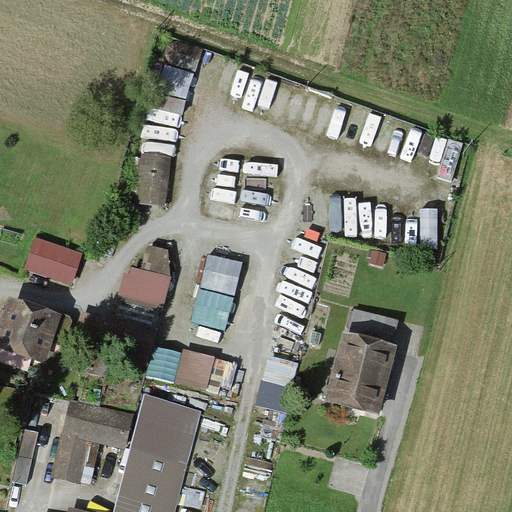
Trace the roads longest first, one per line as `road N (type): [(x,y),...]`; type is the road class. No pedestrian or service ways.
road 1 (unknown): [(0,281),(55,300),(105,276),(146,234),(184,220),(241,214),(268,225),(273,253),(217,511)]
road 2 (track): [(372,511),(419,330)]
